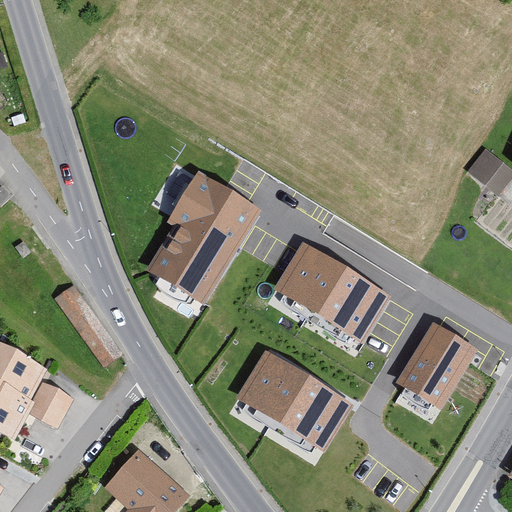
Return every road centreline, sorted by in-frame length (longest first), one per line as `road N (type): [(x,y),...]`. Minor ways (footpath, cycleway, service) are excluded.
road 1 (tertiary): [(88,229),(19,0)]
road 2 (residential): [(151,365),(26,511)]
road 3 (tertiary): [(256,511),(151,365)]
